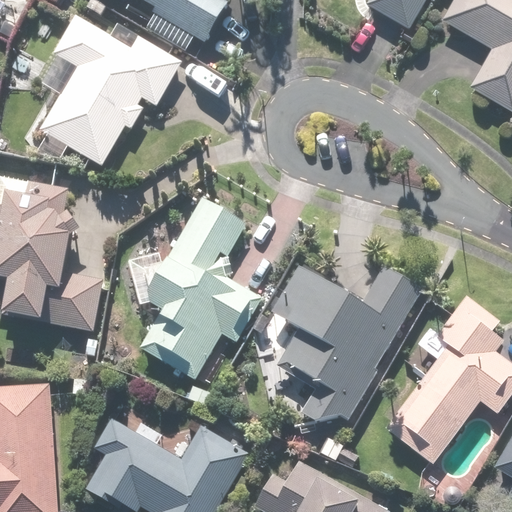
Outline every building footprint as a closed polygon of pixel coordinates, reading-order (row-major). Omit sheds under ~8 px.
[(99,0),(108,5),(110,0),(128,0),(154,15),(152,18),(204,49),(229,5),(220,0),(99,0)] [(408,36),(428,0),(371,0),(365,11),(408,36)] [(511,117),(511,0),(454,0),(440,25),(490,54),(468,92),(511,117)] [(130,54),(75,21),(53,59),(77,73),(40,136),(101,173),(125,133),(131,137),(144,114),(137,110),(141,104),(156,113),(183,68),(138,41),(130,54)] [(65,280),(70,243),(80,238),(66,215),(69,193),(0,183),(0,210),(1,211),(0,215),(0,318),(1,319),(1,325),(94,338),(101,285),(65,280)] [(227,261),(225,261),(245,228),(201,203),(161,271),(158,256),(126,264),(137,309),(143,308),(159,317),(152,328),(149,326),(145,332),(149,334),(138,353),(173,373),(172,374),(179,378),(180,376),(194,384),(220,338),(235,347),(261,302),(223,281),(231,279),(227,261)] [(420,294),(382,271),(359,309),(297,271),(269,317),(297,334),(275,370),(314,393),(299,418),(312,426),(340,420),(346,424),(376,375),(372,373),(420,294)] [(446,349),(383,433),(431,468),(478,405),(496,418),(511,395),(511,369),(493,356),(501,345),(490,336),(498,326),(464,301),(434,341),(446,349)] [(0,511),(55,511),(48,388),(0,391),(0,511)] [(217,511),(246,459),(196,432),(180,462),(157,450),(163,439),(138,426),(134,433),(109,420),(92,451),(100,456),(79,493),(101,505),(103,502),(122,511),(217,511)] [(511,437),(492,472),(511,483),(511,437)] [(380,511),(298,466),(287,487),(269,477),(249,511),(380,511)]
